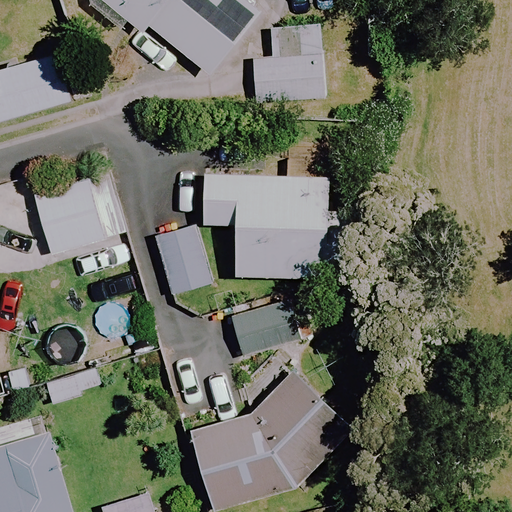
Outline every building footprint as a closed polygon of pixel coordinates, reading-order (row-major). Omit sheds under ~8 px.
[(140,46),(154,29),(212,75),(262,13),(246,0),(86,0),(85,2),(116,26),(140,46)] [(57,33),(47,2),(14,12),(23,43),(57,33)] [(60,65),(57,55),(0,71),(0,123),(89,99),(79,64),(78,60),(60,65)] [(327,100),(325,59),(256,63),(259,105),(327,100)] [(332,179),(207,174),(205,224),(236,225),(234,276),(350,280),(351,235),(331,235),(332,179)] [(129,239),(111,176),(35,197),(54,260),(129,239)] [(199,227),(160,235),(173,295),(211,287),(199,227)] [(310,340),(298,300),(233,318),(244,358),(310,340)] [(344,445),(346,414),(293,356),(234,390),(245,418),(192,435),(216,509),(300,484),(344,445)] [(0,430),(0,511),(72,511),(50,435),(45,417),(0,430)] [(165,511),(158,489),(102,509),(103,511),(165,511)]
